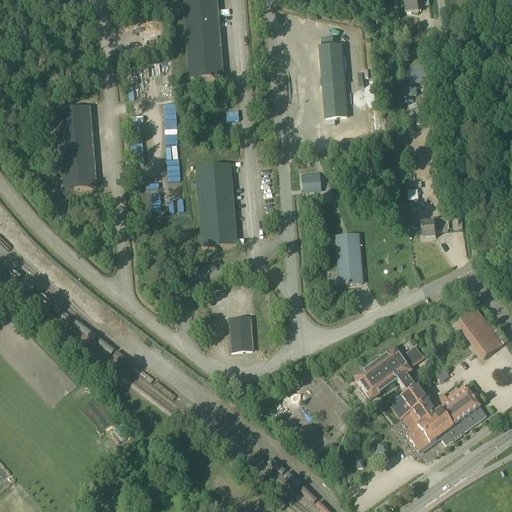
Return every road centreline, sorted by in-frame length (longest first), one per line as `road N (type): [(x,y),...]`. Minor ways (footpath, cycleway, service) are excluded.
road 1 (unclassified): [(122,299),(98,0)]
road 2 (unclassified): [(477,269),(438,0)]
road 3 (unclassified): [(230,0),(250,261)]
road 4 (unclassified): [(284,212),(268,0)]
road 5 (unknown): [(269,11),(308,22),(313,35),(327,183)]
road 6 (unclassified): [(477,269),(344,332),(297,340)]
road 7 (unclassified): [(122,299),(0,189)]
road 8 (unclassified): [(297,340),(279,366),(242,376),(209,369),(187,348)]
road 9 (unclassified): [(187,348),(181,323),(190,288),(213,268),(250,261)]
road 10 (secondary): [(406,511),(511,436)]
